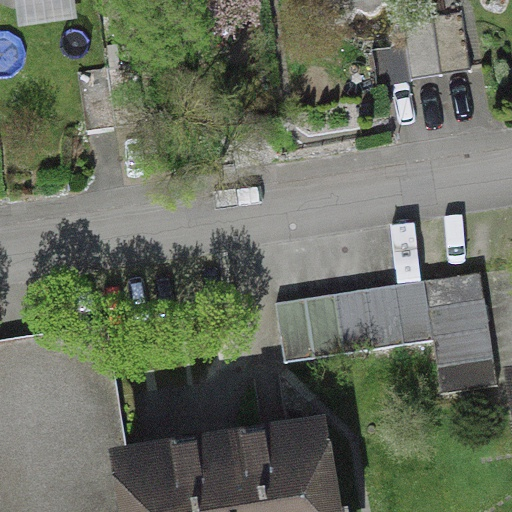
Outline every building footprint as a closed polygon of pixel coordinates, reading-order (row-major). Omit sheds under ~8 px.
[(436,79),(466,74),(457,15),(427,19),(436,79)] [(398,24),(406,83),(436,79),(427,19),(398,24)] [(141,125),(132,66),(103,70),(111,130),(141,125)] [(103,70),(73,75),(82,134),(111,130),(103,70)] [(428,343),(436,397),(493,389),(476,275),(367,292),(360,293),(369,352),(428,343)] [(271,307),(280,366),(369,352),(360,293),(271,307)] [(39,364),(14,368),(36,511),(124,511),(118,467),(98,334),(36,343),(39,364)] [(0,511),(36,511),(14,368),(0,370),(0,511)] [(322,511),(311,438),(225,451),(226,458),(205,461),(204,454),(118,467),(124,511),(322,511)]
